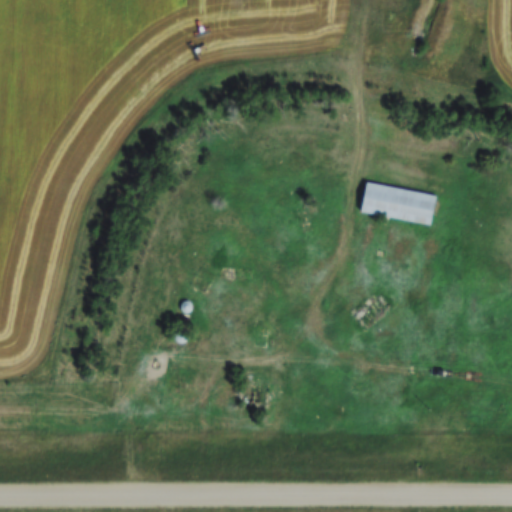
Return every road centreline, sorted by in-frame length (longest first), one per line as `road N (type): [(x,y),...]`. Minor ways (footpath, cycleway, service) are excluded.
road 1 (tertiary): [(0,492),(511,487)]
road 2 (track): [(206,421),(148,413),(0,420)]
